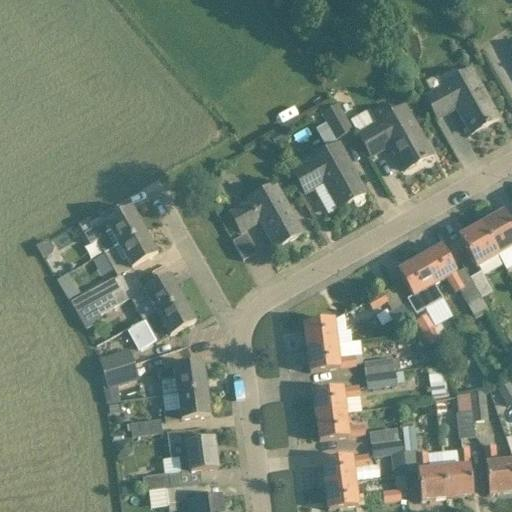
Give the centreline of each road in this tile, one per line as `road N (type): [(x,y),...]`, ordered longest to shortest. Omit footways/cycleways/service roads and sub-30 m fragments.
road 1 (residential): [(241,341),(251,315),(270,299),(511,164)]
road 2 (residential): [(262,511),(241,341)]
road 3 (residential): [(241,341),(157,196)]
